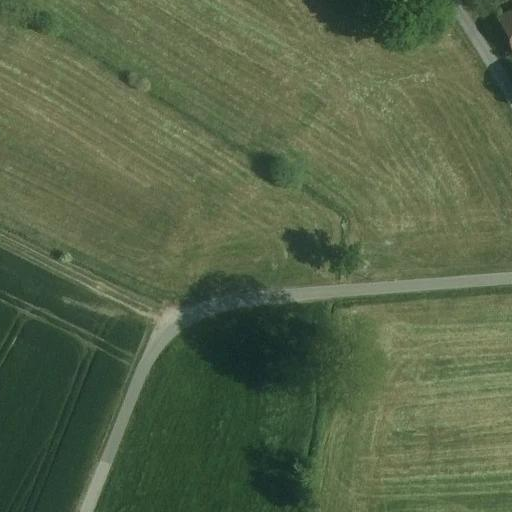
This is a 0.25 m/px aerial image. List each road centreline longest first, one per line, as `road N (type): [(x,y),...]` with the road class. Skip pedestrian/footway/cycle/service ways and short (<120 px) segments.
road 1 (unclassified): [(511,278),(240,299),(172,323),(150,356),(86,511)]
road 2 (track): [(172,323),(0,239)]
